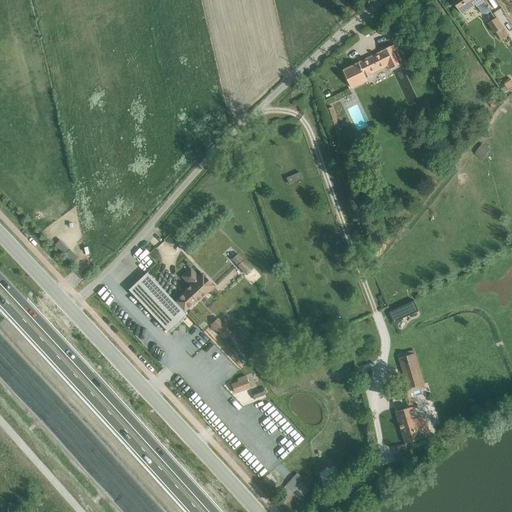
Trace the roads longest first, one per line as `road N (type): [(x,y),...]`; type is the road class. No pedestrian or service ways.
road 1 (unclassified): [(71,306),(253,112),(383,0)]
road 2 (motorway): [(200,511),(0,294)]
road 3 (unclassified): [(258,511),(71,306)]
road 4 (motorway): [(0,351),(149,511)]
road 5 (unclassified): [(81,511),(0,419)]
